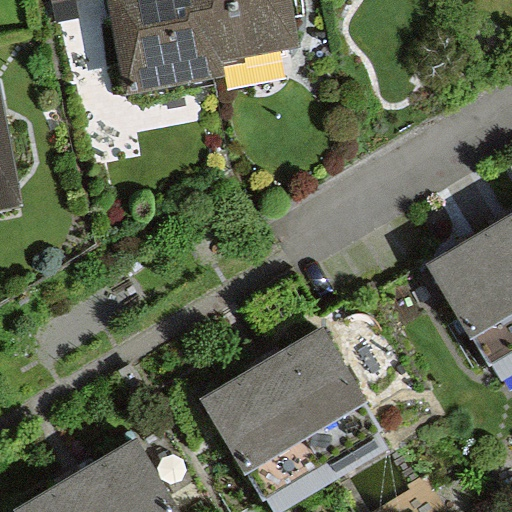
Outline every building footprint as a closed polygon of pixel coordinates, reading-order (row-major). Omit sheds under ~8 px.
[(109,0),(124,97),(208,84),(205,65),(194,0),(109,0)] [(275,0),(194,0),(205,65),(284,53),(275,0)] [(0,147),(0,210),(10,209),(0,147)] [(511,217),(484,234),(511,278),(511,217)] [(511,278),(484,234),(422,272),(483,371),(511,353),(511,278)] [(319,331),(257,369),(318,468),(380,430),(319,331)] [(257,369),(195,407),(256,506),(318,468),(257,369)] [(177,511),(134,441),(72,479),(92,511),(177,511)] [(92,511),(72,479),(17,511),(92,511)]
